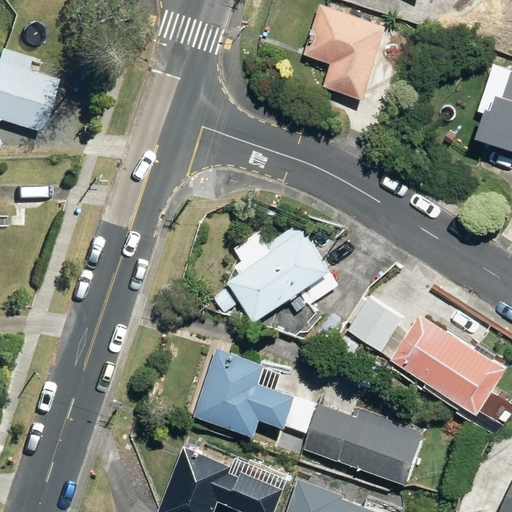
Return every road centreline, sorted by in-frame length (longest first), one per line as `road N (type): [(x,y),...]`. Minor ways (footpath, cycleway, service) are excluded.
road 1 (secondary): [(39,511),(171,117)]
road 2 (tertiary): [(171,117),(333,171),(511,282)]
road 3 (secondary): [(171,117),(206,0)]
